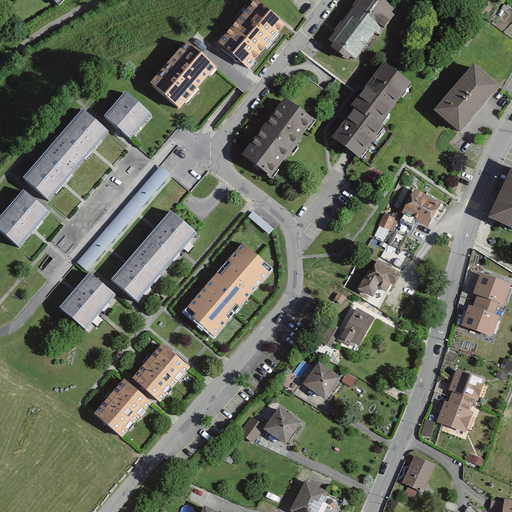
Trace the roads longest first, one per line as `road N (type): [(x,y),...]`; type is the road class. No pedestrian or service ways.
road 1 (residential): [(108,511),(291,296),(289,225),(229,174),(220,150),(225,132),(329,0)]
road 2 (residential): [(511,122),(472,204),(429,360),(372,511)]
road 3 (residential): [(0,65),(103,0)]
